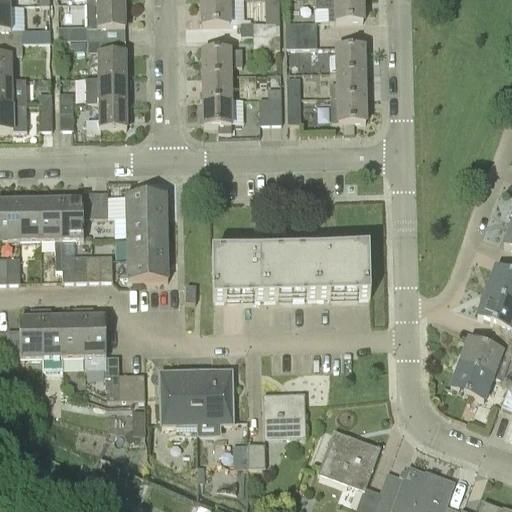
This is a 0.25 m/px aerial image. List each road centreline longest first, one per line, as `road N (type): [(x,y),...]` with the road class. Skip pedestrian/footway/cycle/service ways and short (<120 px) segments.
road 1 (residential): [(406,340),(159,343),(104,296),(0,295)]
road 2 (residential): [(168,164),(401,158)]
road 3 (residential): [(406,309),(438,304),(451,292),(511,129)]
road 4 (residential): [(511,465),(429,434),(408,404),(406,340)]
road 5 (residential): [(0,167),(168,164)]
road 6 (residential): [(168,164),(165,0)]
road 7 (residential): [(401,158),(398,0)]
road 8 (residential): [(406,309),(401,158)]
